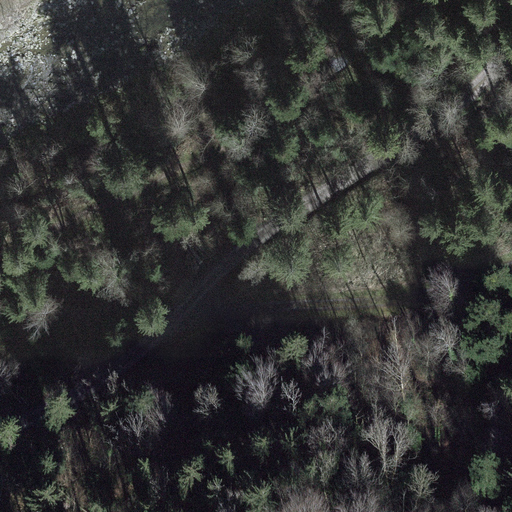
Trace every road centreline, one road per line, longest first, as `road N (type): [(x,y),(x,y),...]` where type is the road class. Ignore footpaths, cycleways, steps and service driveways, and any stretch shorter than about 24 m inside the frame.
road 1 (track): [(0,436),(91,391),(161,319),(496,77),(511,47)]
road 2 (track): [(161,319),(393,310),(511,278)]
